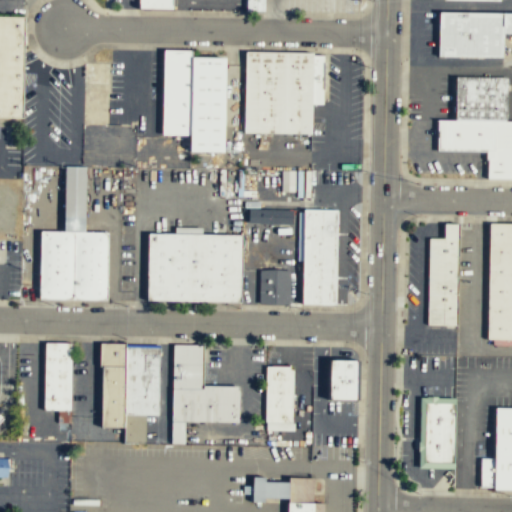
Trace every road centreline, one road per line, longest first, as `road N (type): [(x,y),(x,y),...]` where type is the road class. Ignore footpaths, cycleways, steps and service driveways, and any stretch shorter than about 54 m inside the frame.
road 1 (residential): [(0,319),(381,326)]
road 2 (residential): [(64,27),(386,33)]
road 3 (residential): [(383,199),(376,511)]
road 4 (residential): [(386,33),(383,199)]
road 5 (residential): [(376,508),(511,509)]
road 6 (residential): [(383,199),(511,200)]
